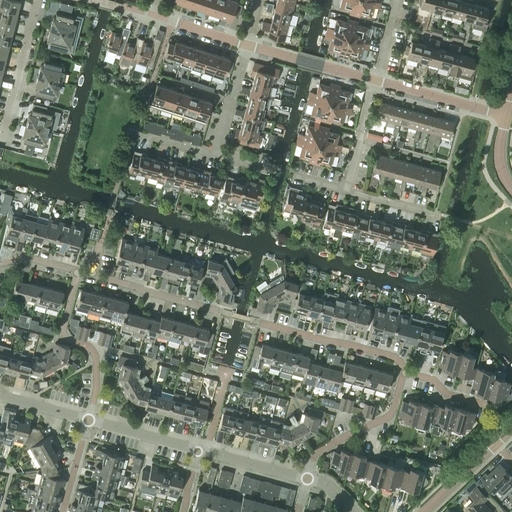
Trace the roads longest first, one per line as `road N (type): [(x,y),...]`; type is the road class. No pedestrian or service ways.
road 1 (residential): [(403,372),(390,355),(250,318)]
road 2 (residential): [(306,479),(313,455),(390,414),(403,372)]
road 3 (residential): [(3,141),(39,0)]
road 4 (residential): [(91,276),(226,312)]
road 5 (residential): [(377,81),(249,44)]
road 6 (residential): [(502,118),(377,81)]
